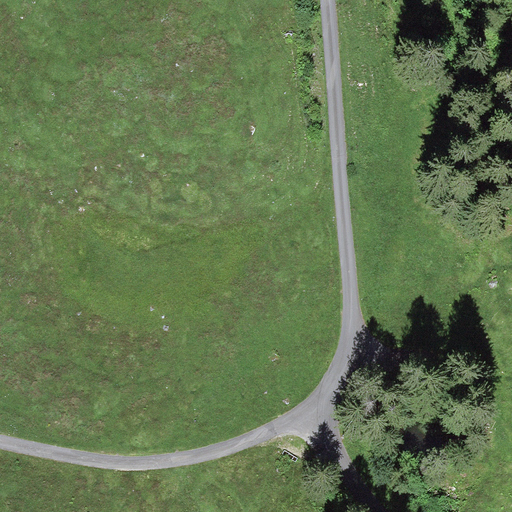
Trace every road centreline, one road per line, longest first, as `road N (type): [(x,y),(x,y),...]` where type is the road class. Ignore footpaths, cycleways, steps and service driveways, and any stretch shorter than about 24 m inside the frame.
road 1 (track): [(321,419),(343,370),(352,311),(326,0)]
road 2 (track): [(321,419),(229,448),(138,464),(0,442)]
